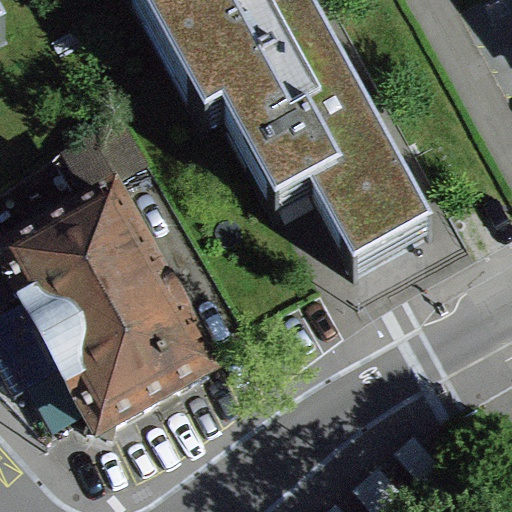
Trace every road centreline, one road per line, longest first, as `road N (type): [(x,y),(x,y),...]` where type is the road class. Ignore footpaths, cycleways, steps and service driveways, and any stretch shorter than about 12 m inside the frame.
road 1 (residential): [(457,337),(212,511)]
road 2 (residential): [(511,157),(424,0)]
